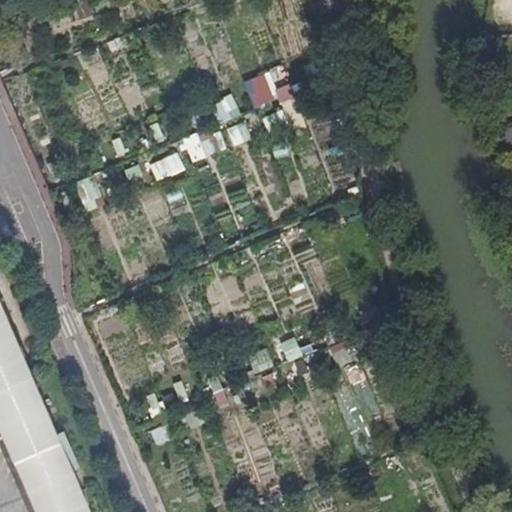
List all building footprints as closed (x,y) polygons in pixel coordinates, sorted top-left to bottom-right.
[(296,97),(292,82),(286,83),(282,69),(246,79),(255,109),(296,97)] [(235,96),(214,104),(222,125),(243,117),(235,96)] [(246,122),(228,130),(236,147),(253,138),(246,122)] [(159,182),(187,170),(180,153),(151,164),(159,182)] [(96,174),(76,184),(89,212),(109,203),(96,174)] [(92,511),(0,293),(0,428),(35,511),(92,511)]
